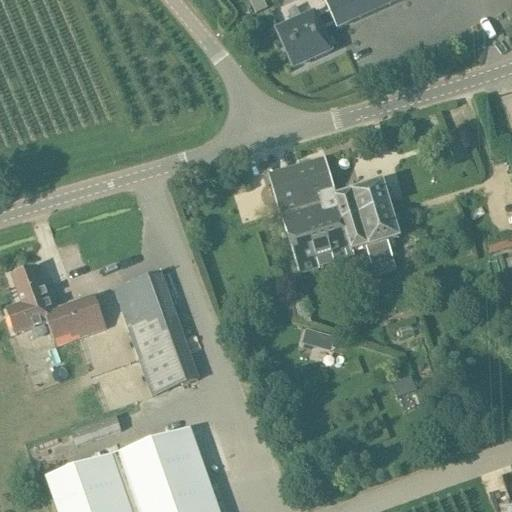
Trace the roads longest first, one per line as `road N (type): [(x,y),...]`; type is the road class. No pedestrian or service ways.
road 1 (unknown): [(143,177),(269,511)]
road 2 (unclassified): [(246,149),(428,105),(511,74)]
road 3 (unclassified): [(0,224),(94,189),(246,149)]
road 4 (unclassified): [(246,149),(224,83),(165,0)]
road 5 (unknown): [(363,511),(511,458)]
